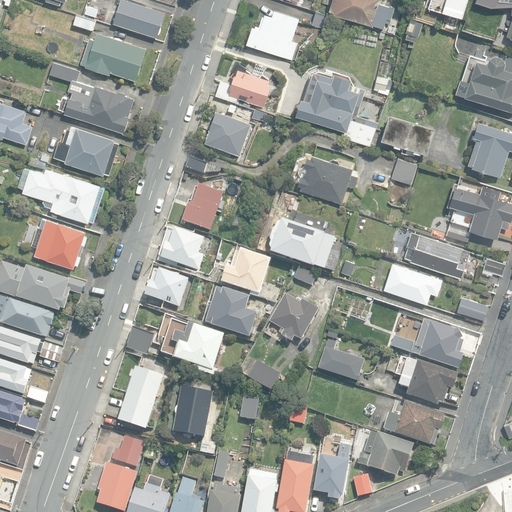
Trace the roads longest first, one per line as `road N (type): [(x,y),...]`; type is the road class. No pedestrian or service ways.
road 1 (residential): [(43,511),(213,0)]
road 2 (residential): [(511,324),(475,473)]
